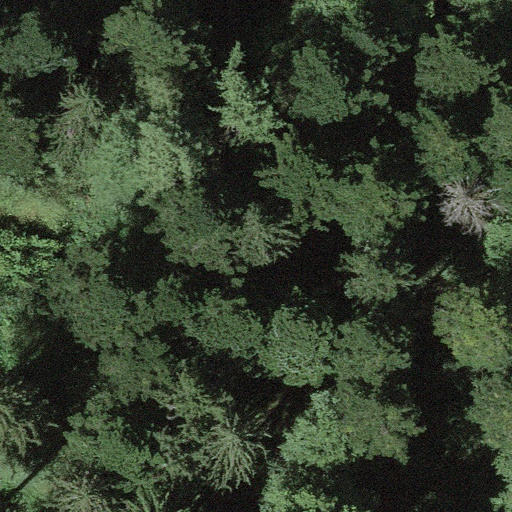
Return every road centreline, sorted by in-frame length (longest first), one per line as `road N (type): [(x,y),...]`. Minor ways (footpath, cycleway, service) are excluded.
road 1 (track): [(511,31),(273,0)]
road 2 (track): [(151,0),(0,7)]
